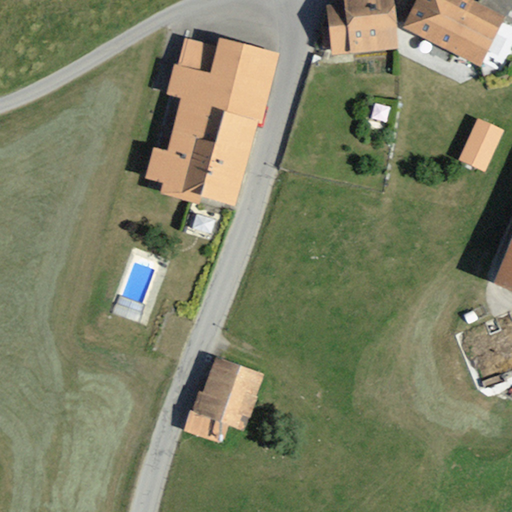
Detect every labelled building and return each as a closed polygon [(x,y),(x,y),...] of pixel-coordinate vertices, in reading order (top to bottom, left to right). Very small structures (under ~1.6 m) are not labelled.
[(341,0),(342,3),(322,5),(325,50),(394,46),(391,0),(341,0)] [(511,0),(477,0),(476,0),(412,0),(398,29),(481,69),(511,2),(511,0)] [(277,52),(218,36),(208,71),(172,62),(164,91),(179,95),(164,149),(150,145),(140,182),(235,208),(277,52)] [(486,170),(504,127),(477,115),(459,158),(486,170)] [(511,228),(490,280),(511,289),(511,228)] [(264,370),(212,353),(188,428),(222,439),(227,423),(245,429),(264,370)]
